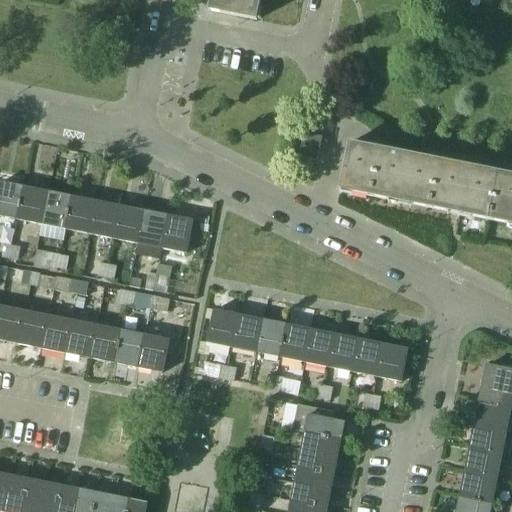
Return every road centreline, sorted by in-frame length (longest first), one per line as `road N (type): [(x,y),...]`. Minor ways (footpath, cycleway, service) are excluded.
road 1 (residential): [(448,295),(130,139)]
road 2 (residential): [(130,139),(164,0)]
road 3 (residential): [(422,430),(448,295)]
road 4 (residential): [(130,139),(0,114)]
